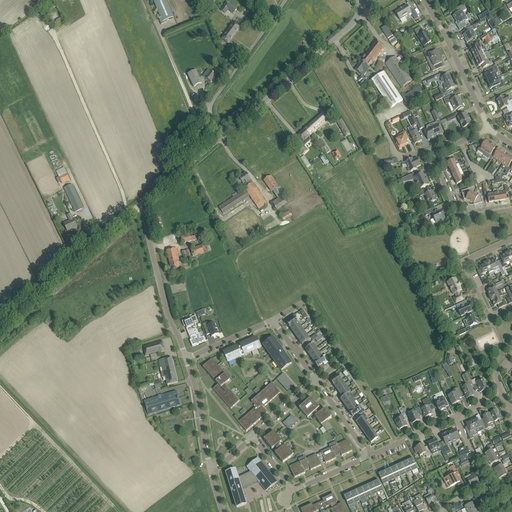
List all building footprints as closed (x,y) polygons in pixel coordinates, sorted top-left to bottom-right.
[(161,23),(166,21),(174,18),(166,0),(153,0),(161,18),(159,19),(161,23)] [(220,10),(225,14),(228,10),(233,14),(236,10),(226,2),(220,10)] [(400,20),(402,23),(406,20),(405,17),(411,13),(413,18),(417,15),(412,8),(409,10),(407,5),(395,12),(400,20)] [(453,16),(457,22),(455,23),(458,27),(463,24),(462,23),(467,20),(468,20),(466,16),(465,16),(463,12),(466,10),(464,6),(464,5),(450,14),(454,12),(455,14),(453,16)] [(485,13),(479,17),(481,21),(491,15),(488,10),(485,13)] [(493,19),(487,22),(490,27),(496,24),(493,19)] [(222,38),(228,43),(240,27),(234,22),(222,38)] [(476,29),(474,25),(475,25),(474,24),(460,33),(464,31),(466,34),(463,35),(466,39),(465,40),(467,43),(472,40),(476,37),(477,37),(475,33),(475,34),(473,31),(476,29)] [(382,27),(387,39),(393,36),(388,25),(382,27)] [(424,33),(420,27),(414,30),(423,47),(431,42),(425,32),(424,33)] [(395,37),(389,40),(393,45),(398,42),(395,37)] [(384,49),(375,42),(361,61),(362,61),(369,67),(375,59),(375,60),(384,49)] [(471,51),(475,58),(483,55),(487,53),(487,52),(484,47),(482,48),(479,43),(473,46),(474,49),(471,51)] [(431,60),(440,56),(438,52),(437,53),(436,50),(433,51),(432,48),(423,52),(428,62),(431,60)] [(483,55),(475,58),(478,66),(482,65),(483,68),(490,65),(487,60),(486,60),(483,55)] [(440,56),(431,60),(432,64),(429,65),(432,71),(441,68),(439,64),(442,63),(441,61),(442,60),(440,56)] [(412,81),(401,65),(396,57),(385,64),(401,88),(412,81)] [(370,67),(369,67),(362,61),(355,70),(364,76),(370,67)] [(486,79),(488,82),(497,77),(496,74),(497,74),(498,71),(496,66),(489,70),(490,73),(488,74),(484,76),(486,80),(486,79)] [(188,74),(189,78),(194,87),(202,83),(196,70),(188,74)] [(206,78),(207,79),(211,82),(216,75),(211,71),(210,72),(208,70),(205,73),(208,75),(206,78)] [(379,75),(377,76),(371,80),(390,108),(403,100),(384,72),(379,75)] [(452,82),(449,75),(442,78),(441,77),(437,79),(438,81),(439,84),(440,87),(443,86),(452,82)] [(359,82),(357,84),(359,87),(361,86),(366,83),(362,76),(357,80),(359,82)] [(497,77),(488,82),(489,85),(488,85),(490,89),(497,86),(499,89),(503,87),(505,86),(503,81),(501,80),(499,81),(497,77)] [(452,82),(443,86),(444,89),(442,90),(444,94),(449,92),(448,91),(454,88),(452,82)] [(403,98),(410,108),(426,97),(419,87),(403,98)] [(443,99),(446,105),(450,103),(454,111),(457,110),(457,111),(464,108),(462,103),(461,104),(458,97),(453,100),(451,96),(443,99)] [(496,100),(501,109),(508,106),(506,103),(510,101),(510,100),(508,96),(504,98),(504,97),(496,100)] [(431,112),(436,121),(439,120),(435,111),(434,110),(431,111),(431,112)] [(322,113),(305,129),(310,135),(326,121),(327,119),(322,113)] [(458,117),(463,128),(471,124),(466,113),(458,117)] [(336,121),(346,138),(351,134),(342,118),(336,121)] [(432,124),(430,125),(435,137),(442,133),(439,126),(437,123),(433,124),(432,124)] [(435,137),(430,125),(427,126),(426,128),(427,129),(424,131),(428,140),(435,137)] [(413,129),(409,131),(410,133),(415,144),(421,141),(416,130),(415,128),(413,129)] [(310,135),(305,129),(298,135),(303,141),(310,135)] [(396,140),(398,143),(396,143),(399,149),(407,145),(406,144),(408,143),(406,140),(409,139),(405,132),(399,135),(400,135),(397,136),(396,139),(396,140)] [(477,151),(483,155),(490,145),(484,142),(480,149),(479,148),(477,151)] [(296,148),(302,155),(307,150),(301,143),(296,148)] [(491,160),(492,158),(495,154),(492,152),(495,149),(490,145),(483,155),(488,159),(488,158),(491,160)] [(331,152),(335,160),(341,157),(338,150),(335,151),(331,152)] [(492,158),(497,161),(502,154),(497,150),(495,154),(492,158)] [(497,161),(502,165),(507,157),(502,154),(497,161)] [(509,172),(510,170),(511,166),(511,162),(511,163),(511,161),(511,160),(507,157),(502,165),(507,168),(506,170),(509,172)] [(410,171),(410,172),(417,169),(416,168),(420,165),(417,158),(413,161),(412,159),(405,162),(408,168),(407,169),(408,172),(410,171)] [(446,162),(449,168),(456,165),(453,159),(446,162)] [(449,168),(452,173),(458,170),(456,165),(449,168)] [(56,171),(58,177),(59,177),(62,184),(63,183),(70,180),(64,168),(56,171)] [(452,173),(454,179),(461,176),(458,170),(452,173)] [(221,211),(223,214),(250,196),(258,209),(266,204),(258,192),(253,184),(249,177),(246,173),(235,180),(238,184),(241,182),(243,185),(244,184),(246,187),(245,188),(246,190),(219,207),(221,211)] [(423,173),(421,174),(414,178),(419,189),(429,184),(425,176),(424,176),(423,173)] [(272,191),(277,199),(285,194),(280,186),(278,187),(274,180),(271,176),(264,181),(267,185),(271,192),(272,191)] [(461,176),(454,179),(457,184),(463,181),(461,176)] [(64,188),(75,212),(83,208),(72,185),(64,188)] [(505,191),(499,192),(501,201),(507,200),(505,193),(508,192),(507,186),(504,186),(505,191)] [(467,200),(472,203),(474,204),(474,205),(482,203),(480,195),(478,195),(477,195),(471,192),(470,191),(469,189),(461,191),(464,200),(465,199),(467,200)] [(495,202),(493,193),(487,194),(486,189),(483,190),(484,196),(485,201),(488,201),(489,203),(495,202)] [(424,194),(428,204),(436,200),(432,190),(424,194)] [(433,218),(437,225),(446,221),(443,214),(441,215),(439,210),(432,213),(434,218),(433,218)] [(280,215),(283,220),(292,216),(290,211),(280,215)] [(64,223),(67,230),(73,228),(73,229),(77,227),(73,219),(71,214),(67,216),(70,221),(64,223)] [(206,237),(204,231),(194,233),(185,235),(181,236),(182,243),(187,242),(206,237)] [(190,249),(193,257),(204,253),(211,251),(209,244),(202,246),(190,249)] [(167,251),(171,270),(180,268),(178,260),(179,260),(176,248),(167,251)] [(499,261),(500,264),(502,268),(507,266),(506,264),(509,262),(505,254),(505,255),(500,257),(501,260),(499,261)] [(489,261),(494,272),(497,270),(496,268),(498,267),(502,276),(505,275),(502,268),(500,264),(497,265),(495,260),(490,262),(489,261)] [(489,261),(484,264),(488,272),(489,275),(494,273),(494,272),(489,261)] [(488,272),(484,264),(479,267),(480,270),(477,271),(481,278),(484,276),(483,274),(488,272)] [(451,291),(453,295),(455,294),(456,297),(453,298),(456,304),(463,300),(461,294),(460,295),(458,292),(462,291),(459,286),(456,279),(455,279),(454,278),(452,279),(452,280),(447,283),(449,287),(450,286),(451,287),(452,290),(451,291)] [(489,296),(497,292),(494,287),(487,290),(489,296)] [(489,296),(491,301),(499,297),(503,296),(500,291),(497,292),(489,296)] [(499,297),(491,301),(492,301),(494,306),(497,305),(499,308),(506,305),(505,301),(502,302),(499,297)] [(460,304),(464,302),(456,305),(458,309),(457,309),(461,316),(471,312),(468,304),(462,307),(460,304)] [(295,315),(295,314),(290,317),(292,320),(287,323),(290,328),(298,322),(295,319),(297,317),(295,315)] [(191,327),(192,331),(196,329),(195,326),(194,322),(197,321),(195,316),(182,321),(184,327),(186,326),(187,329),(191,327)] [(465,326),(466,329),(470,327),(477,324),(473,316),(466,319),(466,320),(463,321),(465,326)] [(206,323),(202,324),(207,335),(212,333),(213,336),(218,334),(219,334),(217,330),(217,329),(216,328),(214,323),(208,326),(206,323)] [(298,323),(290,328),(293,332),(301,327),(298,323)] [(293,332),(296,336),(303,331),(301,327),(293,332)] [(196,329),(192,331),(194,335),(190,337),(191,340),(190,340),(192,347),(206,341),(204,337),(200,338),(198,333),(196,329)] [(303,331),(296,336),(299,340),(306,335),(303,331)] [(306,335),(299,340),(302,345),(309,339),(306,335)] [(237,347),(237,346),(223,352),(228,362),(241,356),(241,355),(244,354),(244,355),(261,347),(256,338),(240,345),(241,346),(237,347)] [(263,345),(281,370),(291,363),(273,338),(263,345)] [(145,353),(145,356),(164,351),(161,341),(143,346),(145,353)] [(308,354),(316,349),(313,344),(305,349),(308,354)] [(316,349),(308,354),(311,358),(319,353),(316,349)] [(319,353),(311,358),(314,362),(322,357),(321,356),(319,353)] [(158,361),(162,377),(165,376),(167,385),(169,384),(172,383),(177,382),(171,357),(166,359),(163,359),(158,361)] [(323,363),(324,366),(329,362),(327,360),(325,361),(322,357),(314,363),(317,367),(323,363)] [(212,359),(202,367),(218,385),(213,389),(230,409),(240,401),(225,384),(230,380),(212,359)] [(283,373),(276,379),(284,388),(287,391),(290,388),(294,385),(283,373)] [(463,374),(466,383),(471,381),(467,374),(466,373),(463,374)] [(338,375),(330,381),(334,385),(334,386),(334,385),(342,380),(338,375)] [(471,381),(475,391),(479,389),(481,392),(486,390),(486,388),(482,379),(476,382),(475,379),(471,381)] [(342,380),(334,385),(337,389),(344,384),(342,380)] [(251,402),(256,407),(238,422),(246,431),(267,413),(263,408),(280,392),(272,383),(251,402)] [(465,383),(461,385),(462,388),(465,394),(467,399),(474,395),(472,391),(469,384),(466,386),(465,383)] [(344,384),(337,389),(340,394),(347,388),(344,384)] [(347,388),(340,394),(343,398),(350,393),(347,388)] [(448,396),(450,401),(452,405),(460,401),(459,399),(462,397),(460,393),(458,388),(453,391),(455,393),(448,396)] [(343,398),(340,399),(344,404),(351,398),(353,397),(354,397),(351,393),(350,393),(343,398)] [(158,397),(153,398),(154,401),(145,404),(148,415),(181,405),(177,394),(168,397),(167,394),(162,395),(162,394),(157,396),(158,397)] [(381,398),(384,405),(390,402),(388,396),(381,398)] [(435,401),(439,411),(446,408),(445,407),(448,406),(444,397),(441,398),(438,399),(437,397),(436,397),(434,398),(433,399),(435,401)] [(313,413),(315,416),(321,425),(326,432),(333,429),(327,420),(331,418),(325,409),(321,412),(318,408),(319,407),(311,398),(299,408),(307,418),(313,413)] [(351,398),(344,404),(347,408),(354,403),(351,398)] [(425,407),(421,409),(423,413),(425,418),(432,414),(431,411),(430,409),(428,406),(432,404),(431,403),(429,399),(424,402),(426,405),(424,406),(425,407)] [(354,403),(347,408),(349,412),(359,405),(356,401),(354,403)] [(349,412),(352,417),(358,413),(359,415),(365,411),(363,408),(362,409),(359,405),(349,412)] [(402,415),(405,414),(402,408),(399,409),(402,415),(397,417),(398,419),(395,421),(397,426),(398,426),(400,429),(407,426),(402,415)] [(412,424),(420,420),(419,417),(422,416),(418,408),(413,410),(415,412),(408,415),(412,424)] [(490,413),(492,418),(494,422),(498,420),(499,423),(503,421),(500,415),(499,416),(496,410),(490,413)] [(481,420),(485,429),(491,427),(489,424),(493,422),(489,413),(483,416),(484,420),(482,421),(481,420)] [(283,423),(285,426),(289,430),(298,422),(294,418),(291,415),(283,423)] [(359,426),(366,422),(363,417),(356,422),(356,423),(356,422),(359,426)] [(477,419),(472,421),(477,433),(485,429),(481,420),(478,421),(477,419)] [(477,433),(472,421),(466,424),(467,427),(465,428),(470,440),(473,438),(472,435),(477,433)] [(369,426),(366,422),(359,426),(362,431),(369,426)] [(372,430),(369,426),(362,431),(365,435),(372,430)] [(365,435),(368,439),(375,434),(372,430),(365,435)] [(448,433),(452,443),(459,439),(455,430),(448,433)] [(275,447),(278,451),(275,453),(283,463),(293,455),(285,445),(282,447),(279,443),(282,441),(274,431),(264,439),(272,449),(275,447)] [(446,446),(443,447),(447,455),(451,453),(447,445),(452,443),(448,433),(441,435),(446,446)] [(378,439),(375,434),(368,439),(371,443),(371,444),(378,439)] [(499,436),(491,440),(494,445),(502,441),(499,436)] [(447,455),(443,447),(440,449),(435,438),(431,440),(431,441),(427,443),(429,447),(431,451),(437,448),(439,452),(441,451),(443,456),(444,456),(447,455)] [(337,444),(336,442),(329,445),(330,448),(320,452),(321,453),(316,455),(316,454),(306,459),(305,456),(298,459),(299,462),(289,466),(295,478),(305,473),(304,471),(310,468),(311,470),(321,466),(319,462),(324,460),(326,464),(336,459),(335,457),(338,455),(341,454),(342,456),(352,451),(347,440),(337,444)] [(416,448),(414,449),(416,453),(418,452),(420,456),(423,454),(424,456),(425,455),(426,458),(431,456),(430,453),(428,448),(425,450),(422,444),(416,447),(416,448)] [(460,460),(461,463),(462,463),(464,461),(462,457),(468,454),(466,449),(457,453),(459,458),(460,458),(461,460),(460,460)] [(485,454),(487,459),(498,453),(497,451),(494,453),(492,450),(489,451),(485,454)] [(498,453),(487,459),(490,465),(495,462),(501,459),(500,457),(498,453)] [(418,468),(413,458),(407,461),(412,471),(418,468)] [(226,472),(237,507),(246,504),(241,489),(259,481),(266,491),(277,482),(258,459),(247,467),(251,472),(238,478),(235,470),(226,472)] [(401,463),(406,474),(412,471),(407,461),(401,463)] [(400,476),(406,474),(401,463),(396,466),(400,476)] [(457,477),(459,476),(457,471),(459,470),(457,465),(454,467),(454,466),(449,468),(450,472),(448,473),(450,476),(444,479),(446,484),(448,482),(450,487),(460,482),(457,477)] [(494,469),(496,474),(504,470),(502,465),(494,469)] [(390,469),(395,479),(400,476),(396,466),(390,469)] [(395,479),(390,469),(384,471),(389,482),(395,479)] [(504,470),(496,474),(499,479),(507,475),(504,470)] [(383,484),(389,482),(384,471),(378,474),(383,484)] [(467,480),(468,483),(471,487),(479,483),(474,473),(470,475),(472,477),(467,480)] [(373,483),(377,493),(383,490),(379,480),(373,483)] [(372,496),(377,493),(373,483),(367,485),(372,496)] [(361,488),(366,498),(372,496),(367,485),(361,488)] [(424,497),(429,506),(436,503),(433,498),(436,496),(433,492),(432,489),(429,485),(427,486),(429,490),(427,491),(429,494),(424,497)] [(355,491),(360,501),(366,498),(361,488),(355,491)] [(360,501),(355,491),(350,493),(354,504),(360,501)] [(344,496),(348,506),(354,504),(350,493),(344,496)] [(345,511),(341,503),(337,505),(336,502),(337,502),(333,494),(322,499),(323,501),(318,503),(312,506),(312,504),(300,509),(301,511),(314,511),(315,511),(320,509),(325,506),(326,507),(330,505),(332,508),(330,509),(331,511),(345,511)] [(421,503),(422,503),(420,501),(423,500),(420,494),(411,499),(411,498),(410,499),(412,503),(413,502),(418,511),(424,509),(421,503)] [(411,507),(413,506),(410,501),(402,505),(405,511),(412,511),(413,511),(411,507)] [(461,511),(468,511),(475,508),(472,503),(464,507),(465,509),(461,511)]
